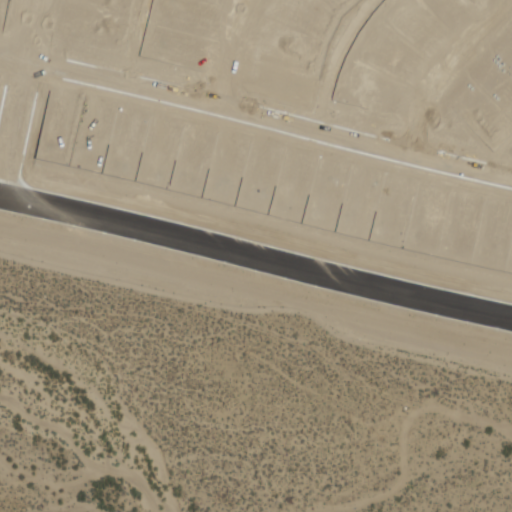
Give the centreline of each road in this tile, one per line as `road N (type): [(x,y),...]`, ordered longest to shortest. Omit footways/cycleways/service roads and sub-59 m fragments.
road 1 (tertiary): [(0,193),(511,316)]
road 2 (residential): [(0,54),(511,175)]
road 3 (residential): [(0,193),(41,0)]
road 4 (residential): [(412,152),(421,107),(443,68),(510,0)]
